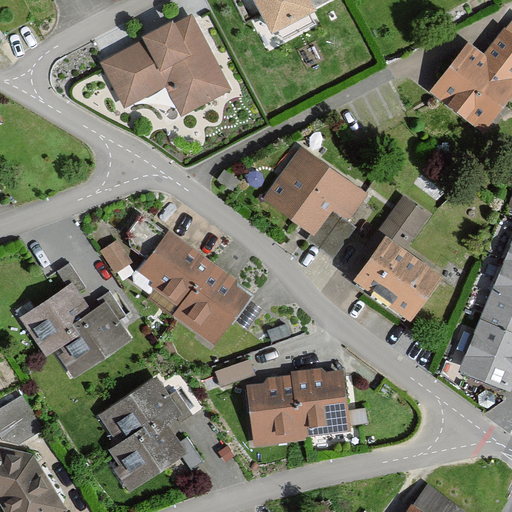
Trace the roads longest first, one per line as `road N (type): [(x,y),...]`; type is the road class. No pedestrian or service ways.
road 1 (motorway): [(511,254),(0,437)]
road 2 (residential): [(469,421),(321,311),(262,246),(158,170)]
road 3 (residential): [(196,511),(416,455),(469,421)]
road 4 (motorway): [(325,511),(511,441)]
road 5 (residential): [(0,228),(158,170)]
road 6 (residential): [(18,91),(41,55),(146,0)]
road 7 (residential): [(158,170),(18,91)]
